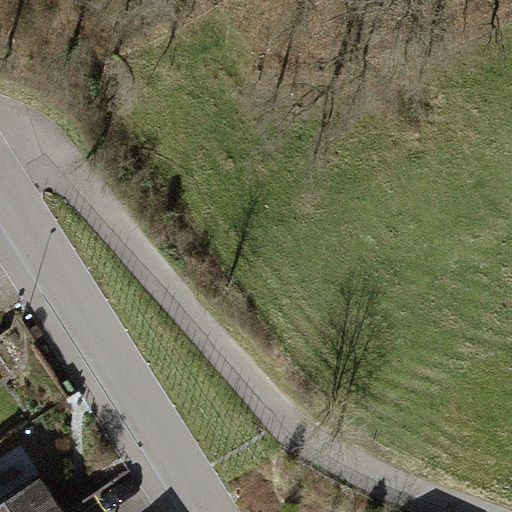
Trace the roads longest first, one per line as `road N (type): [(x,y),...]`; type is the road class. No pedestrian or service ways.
road 1 (residential): [(511,510),(268,388),(0,148)]
road 2 (residential): [(0,190),(194,511)]
